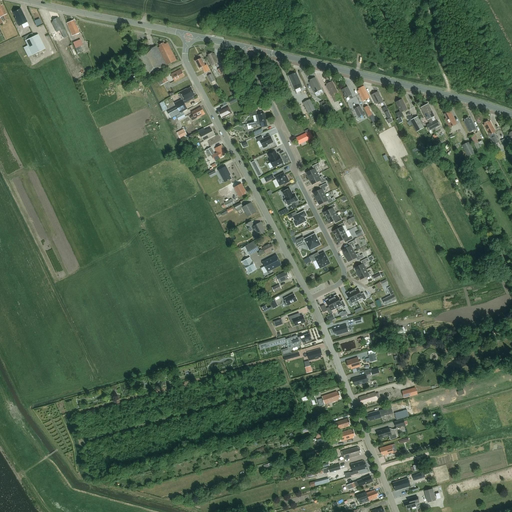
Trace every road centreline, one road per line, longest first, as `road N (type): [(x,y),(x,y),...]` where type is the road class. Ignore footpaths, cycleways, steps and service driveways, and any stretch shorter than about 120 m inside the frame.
road 1 (residential): [(310,298),(187,64),(188,35)]
road 2 (residential): [(310,298),(341,282),(344,271),(294,171),(250,49)]
road 3 (tertiary): [(511,115),(250,49)]
road 4 (residential): [(396,511),(310,298)]
road 5 (tertiary): [(188,35),(24,0)]
